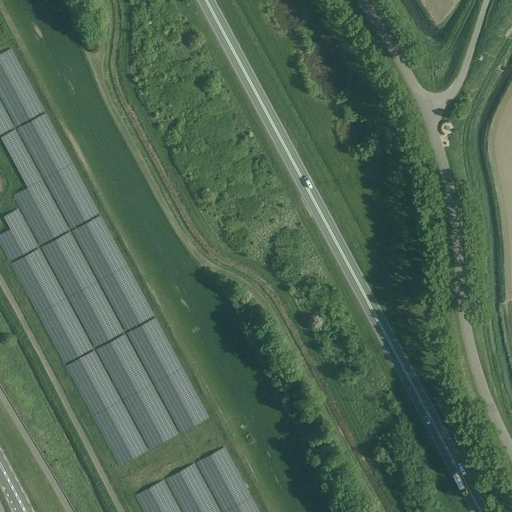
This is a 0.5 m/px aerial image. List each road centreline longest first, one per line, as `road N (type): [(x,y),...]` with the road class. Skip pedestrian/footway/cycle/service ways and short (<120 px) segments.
road 1 (trunk): [(480,511),(204,0)]
road 2 (unclassified): [(511,445),(468,333),(447,174),(428,110)]
road 3 (unclassified): [(68,511),(0,394)]
road 4 (unclassified): [(428,110),(456,90),(486,0)]
road 5 (unclassified): [(428,110),(361,0)]
